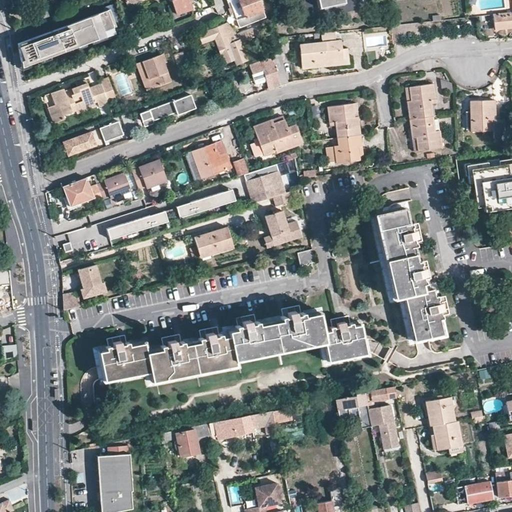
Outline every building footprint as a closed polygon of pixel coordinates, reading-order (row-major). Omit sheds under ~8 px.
[(172,0),(178,15),(194,9),(190,0),(172,0)] [(231,0),(242,28),(261,21),(259,14),(264,12),(260,0),(231,0)] [(317,0),(319,8),(345,3),(344,0),(317,0)] [(35,11),(38,19),(48,16),(45,7),(35,11)] [(18,44),(19,47),(113,13),(112,10),(18,44)] [(511,12),(492,14),(494,29),(511,26),(511,12)] [(120,32),(113,13),(19,47),(21,57),(23,67),(120,32)] [(239,34),(239,33),(228,23),(198,34),(202,45),(215,40),(223,64),(226,62),(237,59),(239,64),(248,61),(242,42),(241,39),(239,34)] [(264,34),(260,26),(239,33),(239,34),(241,39),(242,42),(264,34)] [(337,41),(336,31),(315,34),(316,43),(300,45),(303,69),(323,66),(323,63),(337,62),(336,59),(345,58),(342,40),(337,41)] [(290,53),(288,37),(278,38),(281,54),(282,54),(290,53)] [(174,56),(180,71),(185,70),(188,68),(183,53),(174,56)] [(136,66),(145,91),(169,82),(163,66),(166,65),(163,56),(136,66)] [(287,83),(284,68),(278,69),(277,62),(256,66),(258,72),(262,71),(263,81),(267,81),(267,88),(277,86),(281,85),(280,83),(285,83),(287,83)] [(262,71),(258,72),(254,72),(256,82),(263,81),(262,71)] [(452,83),(441,79),(442,88),(453,92),(452,83)] [(109,80),(101,82),(101,85),(108,105),(116,102),(109,80)] [(99,108),(108,105),(101,85),(88,90),(85,81),(75,85),(76,88),(70,90),(72,96),(65,98),(63,92),(62,89),(49,94),(53,106),(47,108),(52,124),(64,120),(62,116),(71,113),(70,109),(82,105),(83,107),(93,104),(97,103),(99,108)] [(405,88),(413,152),(441,149),(439,131),(433,132),(430,103),(435,102),(433,85),(405,88)] [(70,90),(63,92),(65,98),(72,96),(70,90)] [(187,96),(192,110),(197,108),(192,94),(187,96)] [(192,110),(187,96),(140,113),(146,127),(156,123),(155,120),(179,112),(180,114),(192,110)] [(472,128),(472,131),(494,131),(502,130),(502,122),(501,116),(496,116),(495,100),(471,101),(471,112),(472,128)] [(94,107),(93,104),(83,107),(82,105),(70,109),(71,113),(74,112),(75,114),(94,107)] [(324,149),(326,165),(356,162),(354,148),(360,147),(357,118),(351,119),(350,105),(327,108),(329,125),(334,125),(337,147),(324,149)] [(119,121),(101,128),(106,141),(124,135),(119,121)] [(274,129),(284,125),(282,121),(272,125),(272,126),(274,129)] [(505,138),(504,122),(502,122),(502,130),(494,131),(494,138),(505,138)] [(258,144),(264,160),(275,156),(276,157),(301,148),(295,131),(288,134),(284,125),(274,129),(272,126),(253,132),(258,144)] [(91,131),(63,141),(68,153),(80,148),(81,150),(97,145),(91,131)] [(213,157),(221,155),(216,142),(208,144),(213,157)] [(188,152),(197,180),(226,170),(221,155),(213,157),(208,144),(188,152)] [(264,160),(258,144),(254,146),(255,149),(251,150),(255,163),(264,160)] [(376,165),(384,156),(378,150),(370,160),(376,165)] [(182,154),(192,182),(197,180),(188,152),(182,154)] [(167,182),(159,160),(138,167),(139,169),(132,172),(139,190),(150,186),(152,192),(161,189),(159,184),(167,182)] [(230,167),(235,181),(244,178),(245,178),(240,163),(230,167)] [(511,165),(470,173),(477,212),(485,211),(486,217),(511,213),(511,212),(511,165)] [(455,167),(457,183),(467,182),(464,166),(455,167)] [(284,197),(275,168),(245,178),(244,178),(252,206),(271,201),(280,198),(284,197)] [(131,191),(124,172),(103,180),(104,182),(97,185),(102,200),(113,196),(115,202),(124,199),(122,194),(131,191)] [(87,178),(63,186),(71,207),(94,198),(87,178)] [(316,190),(315,183),(303,185),(304,191),(316,190)] [(224,194),(227,205),(236,203),(232,191),(224,194)] [(186,209),(177,211),(176,212),(177,216),(179,216),(179,218),(227,205),(224,194),(190,203),(187,210),(186,209)] [(289,206),(286,196),(284,197),(280,198),(271,201),(273,210),(289,206)] [(187,210),(190,203),(176,207),(177,211),(186,209),(187,210)] [(415,340),(442,333),(439,319),(443,318),(442,311),(444,310),(442,302),(440,303),(438,295),(434,296),(432,289),(422,291),(421,284),(424,283),(423,275),(425,275),(424,266),(421,267),(419,260),(415,261),(411,246),(415,245),(413,237),(416,237),(414,230),(412,230),(410,223),(405,224),(402,209),(375,216),(388,269),(395,298),(404,296),(415,340)] [(301,240),(296,225),(286,228),(282,214),(264,219),(270,239),(273,249),(301,240)] [(157,219),(150,216),(106,228),(109,239),(168,222),(166,215),(158,217),(157,219)] [(193,238),(198,259),(232,251),(227,230),(193,238)] [(273,249),(270,239),(264,241),(266,250),(273,249)] [(298,257),(301,270),(315,266),(312,254),(298,257)] [(95,265),(77,270),(82,289),(85,298),(103,293),(95,265)] [(0,285),(10,284),(8,270),(0,271),(0,285)] [(62,296),(63,299),(70,299),(70,310),(79,307),(76,292),(62,296)] [(330,360),(366,352),(360,324),(353,326),(352,322),(345,324),(344,321),(336,323),(337,325),(330,327),(331,330),(323,332),(319,313),(303,316),(302,312),(295,314),(295,311),(286,313),(287,316),(280,317),(280,321),(259,326),(258,322),(251,323),(250,321),(242,323),(242,326),(235,327),(236,331),(230,332),(230,334),(235,361),(326,341),(330,360)] [(214,334),(219,333),(218,326),(200,329),(202,337),(206,336),(206,333),(214,331),(214,334)] [(235,361),(230,334),(222,337),(222,333),(219,333),(214,334),(214,331),(206,333),(206,336),(202,337),(199,337),(199,341),(184,344),(183,340),(181,341),(175,342),(175,339),(168,340),(168,343),(163,344),(160,344),(161,348),(146,351),(150,370),(150,374),(158,373),(159,379),(182,374),(181,369),(188,368),(189,373),(195,372),(205,370),(204,364),(211,363),(212,369),(220,367),(219,361),(226,360),(227,366),(236,364),(235,361)] [(120,342),(124,341),(123,333),(105,337),(107,345),(112,344),(112,341),(119,339),(120,342)] [(175,342),(181,341),(179,333),(162,336),(163,344),(168,343),(168,340),(175,339),(175,342)] [(150,370),(146,351),(144,341),(128,344),(127,340),(124,341),(120,342),(119,339),(112,341),(112,344),(107,345),(104,345),(105,349),(98,350),(103,379),(111,377),(111,372),(117,370),(119,376),(127,374),(126,368),(133,367),(134,373),(150,370)] [(395,386),(366,392),(372,425),(378,424),(383,449),(399,446),(391,404),(378,407),(376,400),(397,396),(395,386)] [(360,413),(362,427),(372,425),(366,392),(356,394),(356,395),(338,399),(342,419),(348,417),(348,415),(360,413)] [(431,425),(433,425),(454,421),(450,397),(426,400),(431,425)] [(294,419),(291,406),(273,410),(276,422),(294,419)] [(273,410),(250,414),(254,428),(269,426),(276,425),(276,422),(273,410)] [(250,414),(227,419),(210,422),(212,431),(218,430),(220,439),(255,433),(254,428),(250,414)] [(454,421),(433,425),(437,450),(462,446),(457,421),(454,421)] [(197,428),(178,433),(178,435),(179,440),(182,456),(202,453),(200,444),(214,442),(214,441),(212,431),(210,422),(197,425),(197,428)] [(276,425),(269,426),(270,435),(278,434),(276,425)] [(161,432),(163,443),(179,440),(178,435),(178,433),(177,429),(161,432)] [(105,481),(106,491),(111,491),(120,490),(131,490),(131,488),(129,452),(129,444),(110,445),(110,454),(107,454),(109,480),(105,481)] [(109,480),(107,454),(98,455),(100,498),(112,497),(111,491),(106,491),(105,481),(109,480)] [(426,473),(429,483),(442,481),(440,470),(426,473)] [(511,470),(494,474),(495,482),(511,478),(511,470)] [(488,475),(482,476),(477,477),(478,484),(464,487),(464,488),(460,489),(461,490),(455,492),(458,504),(492,498),(488,475)] [(511,495),(511,478),(495,482),(498,498),(511,495)] [(281,500),(277,482),(255,486),(258,506),(244,508),(245,511),(266,511),(265,503),(281,500)] [(105,511),(133,506),(132,488),(131,488),(131,490),(120,490),(111,491),(112,497),(100,498),(101,511),(105,511)] [(333,506),(342,504),(339,489),(330,491),(333,506)] [(9,511),(10,511),(12,511),(8,501),(0,504),(0,511),(9,511)] [(332,511),(331,502),(305,507),(306,511),(332,511)]
